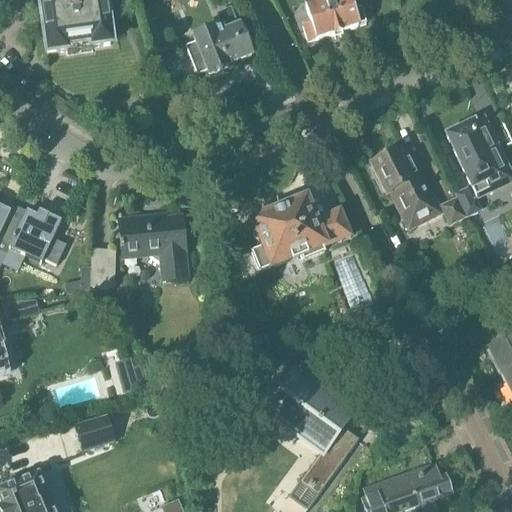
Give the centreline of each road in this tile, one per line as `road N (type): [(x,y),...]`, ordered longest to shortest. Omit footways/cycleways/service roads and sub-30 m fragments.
road 1 (residential): [(511,504),(306,114)]
road 2 (residential): [(0,105),(88,158),(143,171),(183,165),(306,114)]
road 3 (residential): [(306,114),(511,28)]
road 4 (residential): [(306,114),(254,0)]
